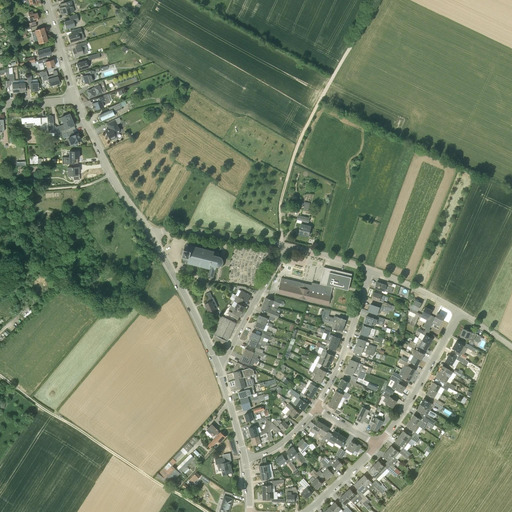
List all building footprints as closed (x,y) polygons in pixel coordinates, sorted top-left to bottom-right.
[(62,15),(71,12),(69,6),(72,5),(71,1),(63,3),(64,6),(59,8),(62,15)] [(33,14),(33,11),(28,13),(30,22),(28,23),(30,28),(36,26),(35,21),(38,20),(37,17),(39,17),(37,13),(33,14)] [(66,29),(75,26),(74,23),(79,21),(77,14),(69,16),(70,20),(64,22),(66,29)] [(47,41),(43,28),(34,30),(35,31),(31,33),(32,37),(33,36),(35,41),(36,42),(38,41),(38,44),(47,41)] [(70,43),(80,40),(79,36),(83,35),(81,28),(71,31),(72,34),(68,35),(70,43)] [(74,57),(83,54),(88,53),(86,45),(87,44),(86,41),(82,43),(76,44),(77,47),(75,48),(76,50),(72,51),(74,57)] [(43,49),(42,47),(31,50),(33,55),(39,53),(40,57),(51,54),(51,53),(51,51),(50,51),(49,47),(43,49)] [(44,69),(54,66),(52,59),(42,63),(44,69)] [(78,70),(88,67),(86,61),(76,64),(78,70)] [(85,72),(86,74),(82,76),(82,78),(82,79),(81,79),(81,80),(81,82),(82,82),(84,83),(84,84),(85,84),(86,84),(87,83),(95,80),(94,77),(95,77),(94,73),(103,70),(102,68),(99,69),(99,68),(85,72)] [(56,70),(53,71),(54,72),(55,75),(47,76),(46,70),(40,72),(40,76),(41,76),(43,81),(48,80),(50,86),(59,83),(57,75),(58,75),(56,70)] [(28,86),(30,85),(31,91),(38,90),(38,82),(32,83),(32,79),(32,76),(27,76),(27,77),(27,80),(27,84),(28,86)] [(19,92),(25,91),(25,85),(27,84),(27,80),(25,81),(25,83),(18,83),(19,92)] [(102,85),(104,85),(103,81),(90,85),(92,85),(93,88),(92,88),(91,89),(87,91),(89,97),(102,93),(100,89),(103,88),(102,85)] [(94,110),(104,107),(103,104),(105,100),(103,96),(94,99),(95,102),(92,103),(93,106),(92,108),(94,109),(94,110)] [(102,122),(114,116),(113,112),(122,109),(119,103),(108,108),(110,111),(99,115),(99,116),(98,117),(100,121),(101,121),(102,122)] [(151,118),(157,114),(153,108),(148,112),(151,118)] [(62,134),(68,132),(67,128),(74,125),(69,114),(61,118),(64,124),(59,126),(60,131),(62,134)] [(56,127),(56,126),(55,125),(54,125),(53,116),(47,117),(48,131),(48,130),(48,133),(54,132),(54,136),(58,136),(62,134),(60,131),(59,126),(56,127)] [(48,131),(47,117),(40,118),(33,118),(33,119),(30,119),(30,118),(22,118),(22,124),(29,123),(29,125),(33,125),(33,126),(40,125),(40,130),(48,130),(48,131)] [(117,124),(114,119),(106,124),(109,128),(104,130),(106,134),(105,136),(108,137),(109,140),(112,139),(115,140),(116,137),(115,134),(121,131),(121,129),(119,128),(117,124)] [(74,134),(70,135),(71,136),(74,143),(80,140),(77,133),(74,135),(74,134)] [(63,165),(78,164),(78,158),(79,158),(78,151),(69,151),(69,158),(62,158),(63,165)] [(78,174),(78,172),(78,171),(77,171),(77,168),(79,168),(79,167),(67,167),(67,176),(72,176),(73,180),(80,180),(79,174),(78,174)] [(309,223),(310,218),(298,216),(297,219),(302,221),(301,224),(300,230),(300,234),(309,236),(311,226),(307,225),(308,222),(309,223)] [(191,245),(187,244),(186,249),(184,249),(182,255),(185,256),(184,261),(188,262),(210,268),(208,276),(213,277),(215,270),(216,270),(217,265),(219,265),(221,264),(222,263),(222,261),(222,260),(222,258),(220,257),(219,256),(220,253),(214,251),(191,245)] [(311,285),(302,283),(281,278),(278,292),(298,297),(329,305),(331,297),(330,297),(333,286),(348,290),(352,274),(324,267),(319,284),(312,282),(311,285)] [(386,285),(377,282),(375,288),(385,291),(387,292),(389,287),(391,288),(392,283),(387,282),(386,285)] [(247,301),(250,296),(241,291),(238,296),(243,299),(247,301)] [(213,303),(212,301),(214,300),(210,292),(207,293),(209,299),(206,300),(207,302),(205,304),(209,312),(216,309),(217,308),(215,302),(213,303)] [(379,301),(381,302),(383,298),(384,298),(385,296),(382,295),(374,292),(372,299),(379,301)] [(282,300),(274,297),(273,300),(266,297),(263,304),(273,307),(274,308),(275,305),(279,306),(279,305),(282,306),(283,302),(281,301),(282,300)] [(413,328),(420,313),(417,312),(417,311),(421,303),(415,300),(411,308),(409,311),(416,314),(414,317),(413,317),(409,324),(413,328)] [(241,313),(245,307),(237,303),(234,309),(241,313)] [(382,305),(375,303),(374,305),(370,304),(368,311),(377,314),(378,314),(379,314),(380,311),(385,312),(387,307),(382,305)] [(278,318),(279,315),(272,312),(274,308),(273,307),(263,304),(261,309),(268,312),(268,315),(278,318)] [(420,317),(426,320),(427,320),(428,318),(432,310),(425,307),(421,315),(420,317)] [(241,313),(234,309),(232,312),(228,310),(226,313),(233,317),(235,314),(240,316),(241,313)] [(330,316),(329,316),(330,313),(323,311),(321,318),(344,326),(346,320),(334,316),(334,318),(330,316)] [(442,321),(443,320),(444,317),(437,313),(434,320),(437,321),(435,324),(439,327),(442,320),(442,321)] [(268,323),(270,319),(269,318),(259,314),(259,315),(257,321),(272,327),(274,328),(275,326),(273,326),(273,324),(268,323)] [(227,341),(236,323),(221,316),(213,334),(215,335),(213,339),(223,343),(225,340),(227,341)] [(382,325),(383,321),(374,318),(366,316),(364,322),(372,325),(373,322),(376,323),(375,323),(382,325)] [(342,331),(343,331),(342,331),(344,326),(321,318),(321,319),(324,320),(324,322),(332,325),(331,327),(342,331)] [(272,327),(257,321),(254,327),(254,326),(254,327),(263,331),(263,330),(264,331),(263,333),(268,335),(271,336),(272,333),(266,331),(268,328),(273,330),(274,328),(272,327)] [(0,346),(8,338),(4,324),(0,327),(0,346)] [(374,333),(375,330),(371,328),(363,325),(361,333),(368,336),(373,338),(374,333)] [(424,335),(422,334),(424,331),(418,328),(416,331),(420,333),(418,338),(419,339),(429,344),(432,338),(425,334),(424,335)] [(473,341),(476,334),(471,332),(463,329),(460,336),(473,341)] [(340,338),(330,334),(331,332),(324,330),(323,333),(330,335),(329,338),(325,336),(323,339),(338,345),(340,338)] [(260,335),(252,331),(252,332),(250,338),(265,344),(266,345),(267,342),(263,340),(264,337),(269,339),(271,336),(268,335),(263,333),(261,332),(260,335)] [(380,338),(375,336),(373,341),(385,344),(387,339),(380,336),(380,338)] [(247,344),(256,348),(256,347),(258,343),(264,346),(265,344),(250,338),(247,344)] [(368,345),(365,344),(366,341),(358,338),(356,345),(374,352),(376,347),(368,344),(368,345)] [(327,343),(326,346),(325,347),(326,347),(336,350),(338,345),(323,339),(322,342),(327,343)] [(419,339),(416,343),(416,344),(417,344),(419,345),(419,346),(426,350),(429,344),(419,339)] [(460,356),(462,353),(460,352),(464,345),(456,341),(452,348),(455,350),(456,350),(454,353),(460,356)] [(420,360),(424,354),(416,350),(414,349),(415,347),(408,343),(407,344),(408,345),(408,346),(412,348),(411,350),(413,351),(410,354),(413,356),(420,360)] [(474,352),(476,349),(466,343),(464,346),(474,352)] [(374,352),(356,345),(354,351),(361,354),(362,351),(366,352),(365,353),(373,356),(374,352)] [(318,350),(317,352),(314,351),(313,354),(320,357),(331,362),(334,355),(325,352),(326,349),(325,349),(320,347),(318,350)] [(260,359),(257,358),(259,355),(263,357),(265,354),(263,353),(260,352),(261,352),(255,350),(258,351),(257,354),(254,353),(254,352),(245,349),(243,355),(251,358),(259,361),(260,359)] [(456,358),(449,354),(445,361),(449,363),(448,365),(453,368),(454,366),(455,367),(459,361),(468,366),(470,363),(468,362),(469,361),(460,356),(457,359),(456,358)] [(259,361),(251,358),(243,355),(240,361),(249,365),(252,366),(253,362),(258,364),(259,361)] [(417,365),(420,360),(413,356),(411,360),(410,361),(417,365)] [(328,367),(331,362),(320,357),(317,363),(328,367)] [(370,374),(372,368),(350,359),(348,366),(366,373),(366,372),(370,374)] [(253,369),(244,365),(237,362),(233,369),(237,367),(237,369),(241,368),(244,377),(247,376),(254,374),(253,369)] [(458,371),(453,369),(453,368),(448,365),(448,366),(453,368),(451,370),(450,370),(442,366),(439,371),(449,377),(452,372),(460,377),(462,374),(458,371)] [(326,372),(316,366),(313,372),(323,377),(326,372)] [(348,366),(345,372),(352,375),(350,380),(351,380),(355,383),(356,380),(358,377),(363,380),(366,373),(348,366)] [(412,376),(415,370),(407,366),(404,372),(412,376)] [(237,369),(237,367),(233,369),(234,372),(233,372),(235,379),(244,377),(241,368),(237,369)] [(320,383),(323,377),(313,372),(310,370),(309,373),(314,376),(312,379),(320,383)] [(453,390),(456,386),(447,381),(449,377),(439,371),(436,377),(444,381),(443,381),(445,382),(443,384),(449,388),(453,390)] [(409,381),(412,376),(404,372),(401,377),(409,381)] [(398,383),(397,382),(399,379),(391,375),(390,378),(395,381),(392,387),(395,389),(402,393),(406,387),(398,383)] [(247,376),(244,377),(235,379),(237,386),(238,389),(245,387),(253,385),(254,384),(253,380),(253,379),(248,380),(247,376)] [(350,383),(349,382),(342,379),(339,386),(345,389),(347,386),(349,388),(351,384),(362,389),(364,390),(368,393),(370,390),(366,388),(363,387),(363,386),(357,384),(357,383),(355,383),(351,380),(350,383)] [(437,392),(441,386),(433,382),(430,388),(437,392)] [(318,387),(310,383),(307,388),(315,393),(318,387)] [(240,398),(255,394),(254,390),(253,385),(245,387),(246,390),(238,392),(240,398)] [(311,399),(315,393),(307,388),(304,393),(301,392),(300,395),(305,398),(307,396),(311,399)] [(434,398),(437,392),(430,388),(427,393),(434,398)] [(300,399),(298,398),(300,395),(292,389),(289,393),(297,398),(294,402),(296,404),(296,405),(297,405),(303,410),(308,404),(301,399),(300,399)] [(343,394),(336,391),(332,398),(340,402),(342,397),(347,399),(350,394),(345,391),(343,394)] [(392,407),(396,401),(390,397),(392,395),(389,393),(386,391),(383,395),(387,399),(385,402),(392,407)] [(283,401),(285,399),(276,392),(274,395),(283,401)] [(255,403),(259,402),(257,396),(253,397),(253,395),(255,394),(240,398),(242,404),(254,400),(255,403)] [(339,415),(342,409),(337,407),(340,402),(332,398),(329,406),(336,409),(334,412),(339,415)] [(432,404),(431,403),(424,398),(420,404),(430,410),(434,405),(441,409),(443,406),(439,404),(434,401),(432,404)] [(244,410),(251,407),(256,406),(255,403),(254,400),(242,404),(244,410)] [(298,416),(300,414),(292,406),(289,403),(286,406),(289,409),(285,414),(288,416),(290,414),(295,419),(296,418),(298,417),(298,416)] [(431,422),(432,420),(431,419),(431,418),(430,418),(433,412),(430,411),(430,410),(420,404),(417,410),(425,415),(424,418),(431,422)] [(268,409),(267,405),(263,406),(253,409),(254,411),(245,414),(247,421),(254,419),(257,418),(255,413),(264,410),(268,409)] [(366,422),(368,418),(365,417),(369,410),(362,407),(356,420),(362,423),(363,421),(366,422)] [(380,427),(383,421),(382,420),(383,417),(374,413),(369,424),(372,425),(370,428),(377,431),(379,426),(380,427)] [(276,420),(275,419),(274,420),(273,421),(277,426),(279,425),(284,430),(289,426),(285,422),(288,420),(290,418),(288,416),(285,414),(283,416),(285,418),(283,420),(282,422),(280,420),(276,420)] [(422,420),(414,415),(410,420),(421,427),(424,422),(429,425),(431,422),(424,418),(422,420)] [(272,422),(269,421),(267,419),(265,425),(266,425),(263,430),(261,431),(261,432),(258,433),(256,426),(249,428),(249,429),(248,429),(249,431),(250,431),(251,435),(250,435),(251,436),(251,437),(252,438),(267,433),(272,422)] [(323,424),(317,420),(315,425),(312,429),(311,431),(315,433),(312,437),(308,434),(306,436),(312,442),(314,439),(318,432),(319,432),(323,424)] [(421,427),(410,420),(407,426),(415,432),(413,434),(418,438),(420,435),(416,432),(419,427),(420,427),(421,427)] [(269,441),(268,436),(272,435),(271,431),(272,429),(276,433),(279,430),(272,422),(267,433),(252,438),(253,441),(252,442),(253,443),(254,445),(269,441)] [(216,436),(219,433),(217,431),(218,430),(212,424),(207,430),(213,436),(214,435),(216,436)] [(329,428),(323,424),(319,432),(322,434),(320,436),(323,438),(317,446),(320,448),(324,441),(330,432),(327,431),(329,428),(329,427),(329,428)] [(340,435),(334,431),(332,434),(330,432),(324,441),(325,442),(325,441),(327,443),(328,441),(334,444),(335,442),(336,442),(340,435)] [(411,437),(403,431),(399,436),(408,442),(411,439),(418,443),(420,439),(418,438),(413,434),(411,437)] [(225,437),(221,432),(220,433),(219,433),(216,436),(216,437),(208,446),(211,448),(217,441),(220,443),(225,437)] [(341,446),(346,438),(340,435),(336,442),(341,446)] [(196,437),(194,436),(188,442),(173,458),(158,473),(154,478),(168,487),(171,483),(181,473),(180,473),(182,472),(180,470),(182,468),(184,469),(196,456),(192,453),(182,463),(182,462),(176,468),(173,465),(176,462),(177,463),(181,458),(193,446),(199,440),(197,439),(199,438),(197,436),(196,437)] [(410,456),(411,454),(404,448),(408,442),(399,436),(395,441),(403,447),(401,450),(410,456)] [(309,445),(308,444),(302,438),(297,443),(300,446),(298,448),(299,450),(299,451),(304,456),(302,454),(307,448),(309,447),(312,450),(316,447),(312,442),(309,445)] [(351,441),(347,449),(353,452),(354,451),(356,452),(360,446),(357,443),(356,445),(355,444),(351,441)] [(395,457),(399,453),(399,452),(398,451),(391,446),(387,451),(395,457)] [(297,456),(299,460),(302,464),(306,460),(304,456),(299,451),(297,452),(293,447),(287,451),(289,454),(286,455),(290,461),(297,456)] [(342,459),(346,452),(343,449),(338,456),(342,459)] [(401,450),(399,452),(399,453),(408,459),(410,456),(401,450)] [(394,461),(395,462),(397,460),(395,457),(387,451),(383,455),(392,463),(394,461)] [(287,463),(290,461),(286,455),(284,457),(282,455),(275,459),(280,466),(287,461),(287,463)] [(226,462),(225,457),(215,459),(216,464),(217,464),(218,471),(222,470),(223,475),(227,474),(227,475),(228,476),(229,477),(230,477),(231,477),(232,476),(232,475),(232,473),(233,472),(232,468),(230,468),(229,461),(226,462)] [(337,470),(343,464),(338,459),(332,464),(337,470)] [(297,469),(290,461),(287,463),(294,471),(297,469)] [(373,466),(382,474),(386,469),(385,467),(384,467),(378,461),(373,466)] [(265,465),(265,464),(264,465),(259,466),(260,466),(261,473),(268,471),(267,465),(265,465)] [(396,473),(398,470),(391,464),(389,466),(396,473)] [(375,477),(377,479),(379,481),(384,476),(384,477),(385,477),(382,474),(373,466),(368,471),(375,477)] [(398,474),(396,473),(389,466),(387,468),(396,477),(398,474)] [(333,474),(328,468),(322,473),(320,470),(317,472),(314,469),(313,469),(320,476),(322,478),(324,476),(327,479),(333,474)] [(317,488),(322,484),(317,478),(320,476),(313,469),(309,473),(313,477),(309,480),(317,488)] [(270,478),(268,471),(261,473),(262,479),(261,479),(261,480),(266,479),(267,479),(270,478)] [(195,482),(201,476),(196,472),(191,478),(195,482)] [(359,480),(366,486),(365,486),(368,489),(370,491),(374,486),(372,483),(371,482),(364,475),(359,480)] [(307,498),(312,493),(307,488),(310,485),(303,478),(299,482),(305,489),(301,492),(307,498)] [(272,492),(272,488),(275,488),(275,484),(282,482),(281,479),(268,481),(268,485),(262,485),(263,493),(274,492),(272,492)] [(377,479),(374,481),(383,490),(385,487),(379,481),(377,479)] [(360,495),(365,501),(367,499),(368,499),(363,494),(368,489),(365,486),(366,486),(359,480),(355,484),(354,484),(354,485),(358,489),(362,493),(360,495)] [(382,493),(384,491),(383,490),(374,481),(372,483),(374,486),(382,493)] [(298,496),(297,491),(295,487),(291,487),(291,488),(287,488),(287,502),(288,502),(288,501),(291,501),(291,503),(295,503),(295,496),(298,496)] [(357,498),(358,497),(354,493),(350,488),(350,489),(344,494),(352,502),(357,498)] [(233,498),(232,498),(233,494),(224,491),(223,496),(224,496),(218,511),(228,511),(230,509),(229,508),(231,498),(233,499),(233,498)] [(346,505),(347,507),(352,502),(344,494),(340,498),(345,505),(346,505)] [(369,506),(367,503),(365,501),(360,495),(358,497),(357,498),(367,508),(369,506)] [(334,511),(337,511),(341,509),(335,502),(330,507),(334,511)]
